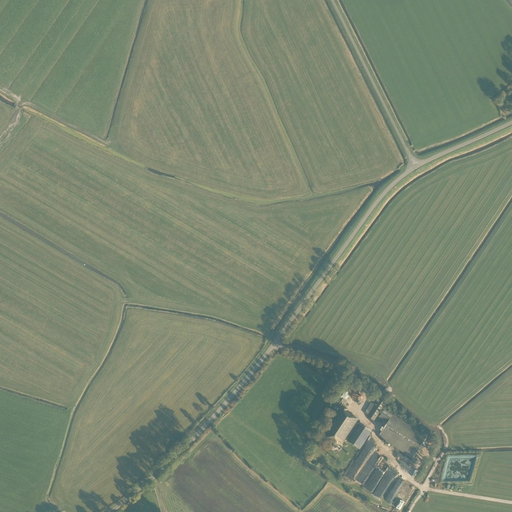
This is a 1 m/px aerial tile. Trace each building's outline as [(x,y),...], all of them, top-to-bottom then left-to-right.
[(380,413),(386,404),(380,400),(375,406),(371,413),(368,418),(374,422),(377,417),(380,413)] [(325,438),(335,444),(334,446),(334,447),(336,448),(337,448),(338,447),(340,448),(358,420),(347,413),(349,410),(344,407),(343,410),(342,409),(327,431),(329,432),(325,438)] [(379,437),(413,459),(427,437),(384,410),(379,418),(387,424),(379,437)] [(348,442),(360,450),(371,432),(359,424),(348,442)] [(364,456),(368,458),(373,449),(366,445),(364,448),(367,450),(364,456)] [(398,475),(385,501),(393,505),(406,478),(398,475)]
